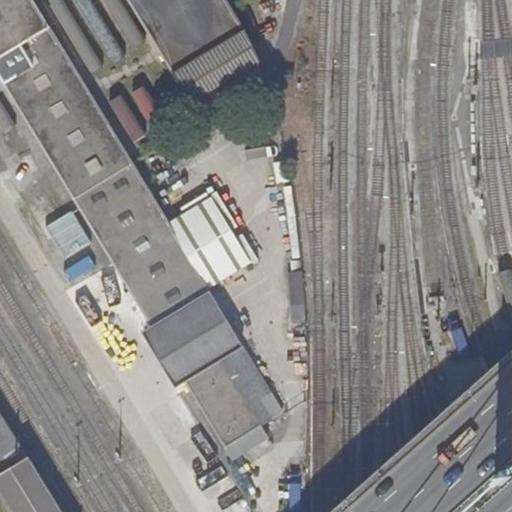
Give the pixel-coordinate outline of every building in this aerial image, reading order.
[(0,0),(0,77),(153,329),(213,292),(210,288),(171,224),(35,0),(0,0)] [(129,0),(202,119),(222,107),(207,81),(254,52),(244,34),(246,32),(227,0),(129,0)] [(215,198),(171,224),(210,288),(253,261),(215,198)] [(213,292),(153,329),(185,383),(246,346),(213,292)] [(185,383),(233,459),(269,436),(273,443),(285,422),(284,407),(246,346),(185,383)] [(0,489),(14,511),(62,511),(0,410),(0,489)] [(281,487),(290,501),(302,492),(294,479),(281,487)]
